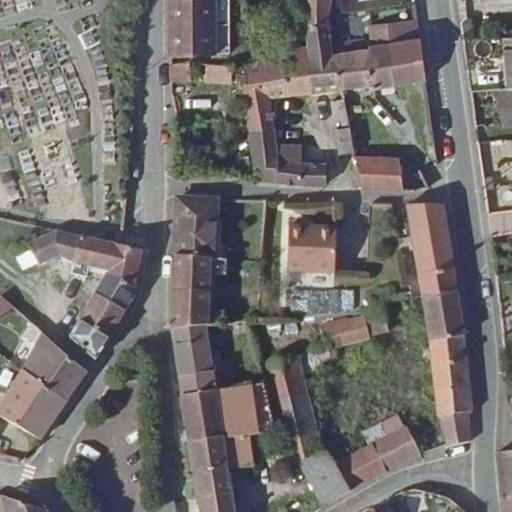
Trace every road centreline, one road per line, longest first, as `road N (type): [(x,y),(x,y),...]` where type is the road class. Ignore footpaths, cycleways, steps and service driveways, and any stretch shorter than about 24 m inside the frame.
road 1 (unclassified): [(460,200),(150,189)]
road 2 (secondary): [(489,444),(460,200)]
road 3 (unclassified): [(152,312),(51,454),(42,489)]
road 4 (secondary): [(460,200),(439,0)]
road 5 (unclassified): [(166,511),(152,312)]
road 6 (unclassified): [(150,189),(155,0)]
road 7 (unclassified): [(489,444),(416,471),(342,511)]
road 8 (unclassified): [(152,312),(150,189)]
